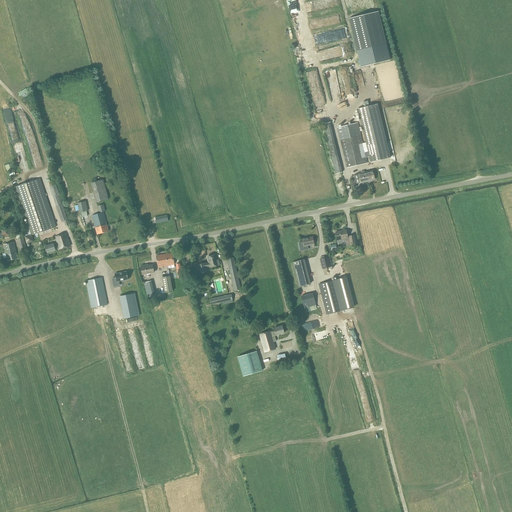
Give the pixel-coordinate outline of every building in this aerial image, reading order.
[(361,67),(390,60),(378,12),(349,19),(361,67)] [(377,104),(357,109),(365,143),(369,157),(370,162),(390,157),(377,104)] [(336,174),(342,172),(337,153),(334,142),(329,122),(323,123),(336,174)] [(347,168),(367,163),(365,157),(362,144),(357,122),(337,127),(347,168)] [(358,174),(354,175),(356,184),(360,183),(375,179),(372,171),(364,173),(364,171),(361,172),(361,174),(358,174)] [(17,186),(33,235),(56,227),(40,179),(17,186)] [(91,183),(96,202),(108,199),(103,180),(91,183)] [(61,221),(67,219),(65,214),(56,185),(50,187),(53,197),(61,221)] [(77,203),(79,212),(87,211),(86,201),(77,203)] [(97,234),(108,231),(103,213),(92,216),(97,234)] [(156,223),(168,221),(167,215),(155,217),(156,223)] [(346,245),(355,243),(353,236),(349,236),(349,237),(347,237),(346,230),(335,232),(337,242),(345,240),(346,245)] [(56,243),(54,244),(53,244),(45,246),(47,253),(55,251),(55,250),(58,249),(70,246),(66,233),(54,237),(56,243)] [(20,252),(26,250),(23,237),(17,239),(20,252)] [(302,242),(299,242),(300,251),(304,250),(303,246),(311,245),(312,248),(314,247),(314,244),(312,237),(302,239),(302,242)] [(7,261),(17,258),(13,243),(3,245),(7,261)] [(158,267),(174,264),(172,253),(156,256),(158,267)] [(209,263),(205,264),(205,263),(197,265),(199,274),(207,272),(206,267),(209,266),(210,268),(219,266),(219,262),(217,262),(216,255),(207,257),(209,263)] [(322,269),(331,267),(328,257),(320,259),(322,269)] [(233,259),(229,260),(235,290),(240,289),(233,259)] [(142,275),(154,272),(152,265),(149,266),(148,264),(140,266),(142,275)] [(116,282),(128,279),(126,271),(115,274),(115,278),(112,279),(114,287),(117,286),(116,282)] [(164,292),(172,291),(170,276),(162,278),(164,292)] [(345,277),(319,284),(327,315),(353,308),(345,277)] [(91,308),(107,305),(102,278),(86,281),(91,308)] [(148,296),(154,295),(151,281),(144,283),(148,296)] [(134,293),(120,296),(124,319),(139,316),(134,293)] [(304,308),(316,305),(313,293),(301,296),(304,308)] [(210,304),(232,300),(231,295),(209,299),(210,304)] [(275,336),(284,333),(282,326),(273,328),(275,336)] [(273,342),(276,341),(273,332),(270,332),(270,331),(259,335),(264,351),(275,348),(273,342)] [(257,351),(237,357),(243,376),(262,370),(257,351)] [(303,368),(300,357),(290,359),(292,370),(303,368)]
